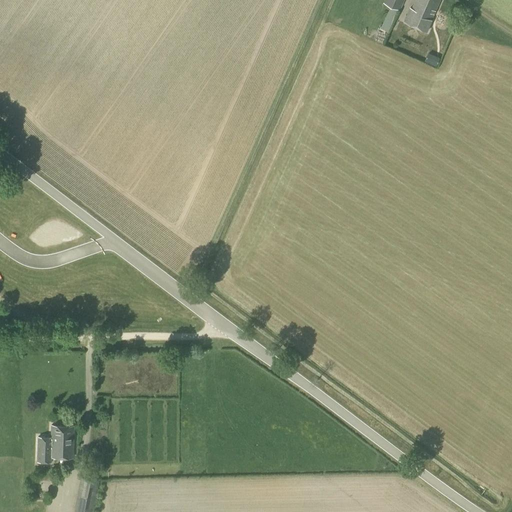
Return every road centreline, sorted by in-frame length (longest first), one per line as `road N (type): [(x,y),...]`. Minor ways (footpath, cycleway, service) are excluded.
road 1 (unclassified): [(476,511),(0,153)]
road 2 (track): [(226,329),(0,339)]
